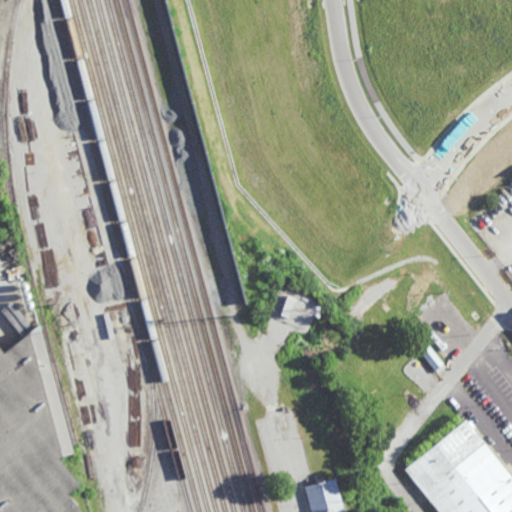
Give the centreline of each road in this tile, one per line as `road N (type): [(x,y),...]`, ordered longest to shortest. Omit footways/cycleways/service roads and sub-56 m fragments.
road 1 (residential): [(421,192),(364,111),(334,0)]
road 2 (residential): [(511,305),(409,427),(389,466)]
road 3 (residential): [(511,302),(421,192)]
road 4 (residential): [(511,91),(478,119),(421,192)]
